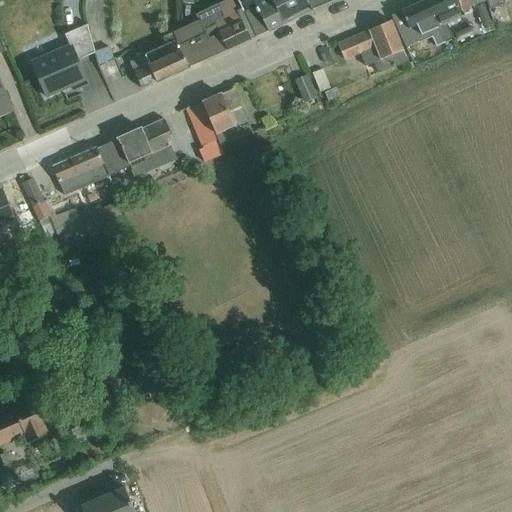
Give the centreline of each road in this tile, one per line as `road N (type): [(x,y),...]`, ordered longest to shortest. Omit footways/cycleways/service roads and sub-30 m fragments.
road 1 (tertiary): [(388,0),(0,171)]
road 2 (residential): [(13,511),(129,460)]
